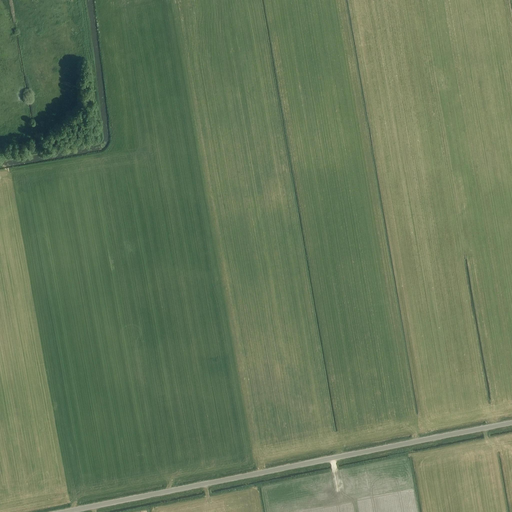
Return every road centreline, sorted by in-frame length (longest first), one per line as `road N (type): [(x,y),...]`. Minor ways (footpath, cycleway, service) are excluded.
road 1 (unclassified): [(66,511),(511,422)]
road 2 (track): [(82,0),(98,133),(0,158)]
